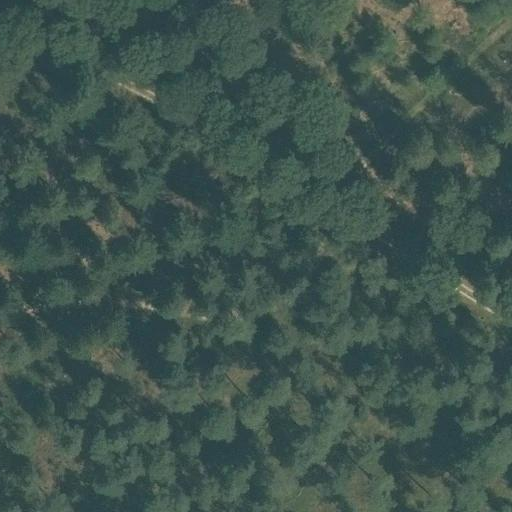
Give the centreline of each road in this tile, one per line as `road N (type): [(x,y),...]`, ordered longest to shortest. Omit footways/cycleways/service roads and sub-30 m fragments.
road 1 (track): [(0,34),(37,38),(110,68),(315,203)]
road 2 (track): [(0,308),(43,299),(157,310),(197,302),(263,265),(315,203)]
road 3 (track): [(315,203),(511,24)]
road 4 (track): [(315,203),(511,323)]
